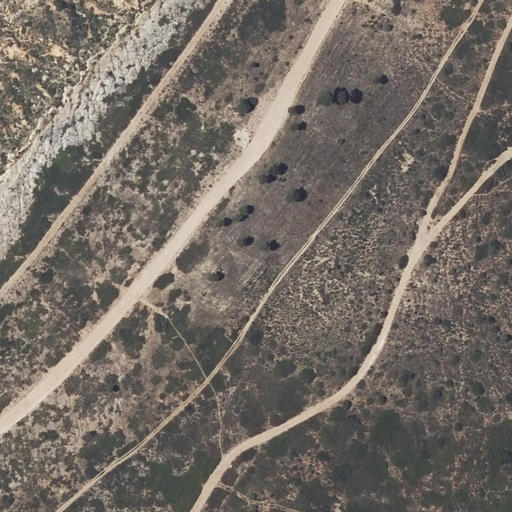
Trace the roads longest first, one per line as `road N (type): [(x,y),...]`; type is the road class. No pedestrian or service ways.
road 1 (track): [(342,0),(300,70),(60,372),(0,421)]
road 2 (track): [(194,511),(232,455),(363,372),(414,257),(466,193),(511,153)]
